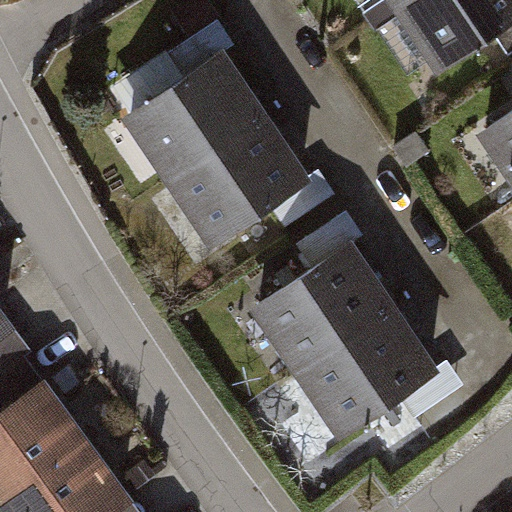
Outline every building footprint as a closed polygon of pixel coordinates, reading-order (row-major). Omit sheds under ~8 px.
[(511,0),(381,0),(434,79),(511,27),(511,0)] [(234,48),(132,112),(214,243),(316,179),(286,131),(253,79),(234,48)] [(511,111),(484,130),(511,172),(511,111)] [(355,243),(256,310),(342,436),(441,369),(410,324),(380,280),(355,243)] [(0,343),(17,332),(0,308),(0,343)] [(78,423),(47,380),(0,414),(0,511),(130,511),(138,506),(96,447),(78,423)]
